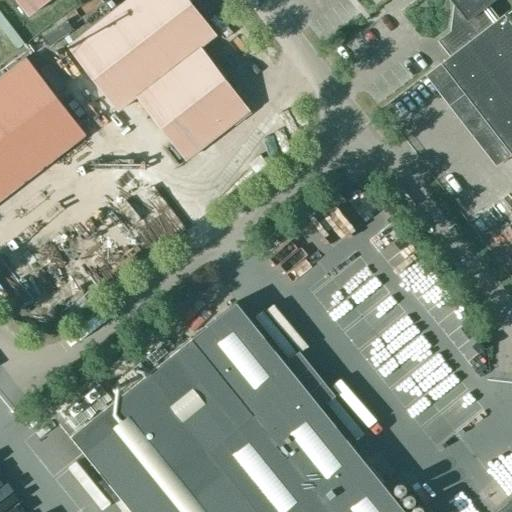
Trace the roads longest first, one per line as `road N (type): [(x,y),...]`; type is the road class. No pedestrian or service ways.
road 1 (unclassified): [(358,127),(28,381),(0,344)]
road 2 (unclassified): [(511,326),(358,127)]
road 3 (unclassified): [(358,127),(259,0)]
